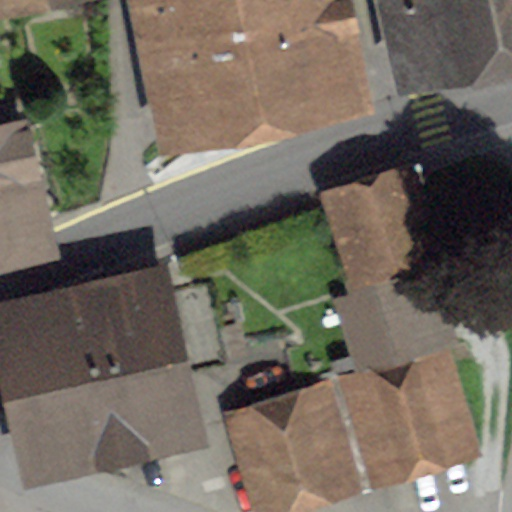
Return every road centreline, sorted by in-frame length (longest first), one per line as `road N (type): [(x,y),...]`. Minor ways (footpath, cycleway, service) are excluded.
road 1 (primary): [(511,92),(392,128),(0,282)]
road 2 (residential): [(137,511),(0,457)]
